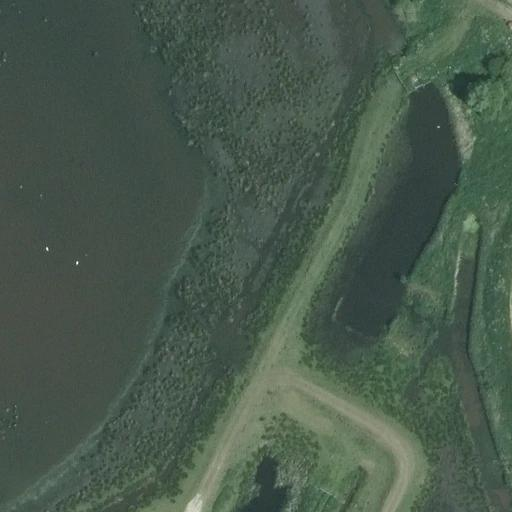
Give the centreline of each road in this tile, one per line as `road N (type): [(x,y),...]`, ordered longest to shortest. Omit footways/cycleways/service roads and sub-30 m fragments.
road 1 (track): [(190,511),(394,88),(487,1)]
road 2 (track): [(389,511),(404,467),(388,437),(264,365)]
